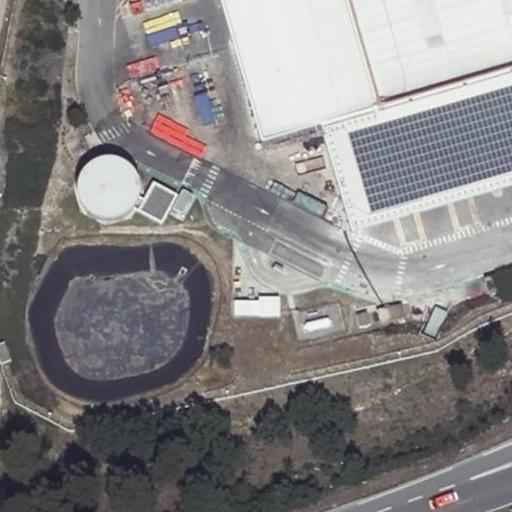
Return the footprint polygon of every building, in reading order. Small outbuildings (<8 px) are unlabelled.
[(373,100),(343,0),(216,0),(256,134),(316,117),(373,100)] [(511,0),(343,0),(373,100),(511,59),(511,0)] [(511,59),(373,100),(316,117),(348,224),(511,175),(511,59)] [(137,203),(139,198),(139,187),(137,177),(130,168),(122,162),(111,159),(101,160),(91,165),(83,172),(79,182),(77,192),(80,202),(86,211),(94,218),(104,221),(115,221),(125,217),(133,210),(137,203)] [(177,196),(153,183),(144,200),(139,198),(137,203),(133,210),(161,225),(177,196)] [(404,315),(402,303),(377,308),(379,320),(404,315)] [(4,342),(0,343),(0,361),(1,364),(11,360),(4,342)]
